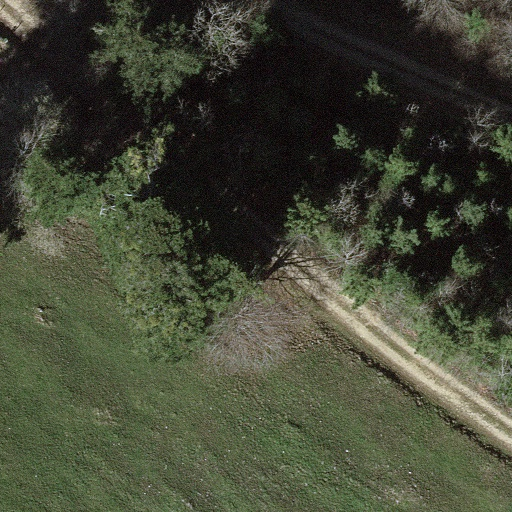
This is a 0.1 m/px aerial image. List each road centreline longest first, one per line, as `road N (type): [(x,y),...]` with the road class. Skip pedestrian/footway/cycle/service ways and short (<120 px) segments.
road 1 (track): [(2,0),(511,437)]
road 2 (track): [(511,116),(283,0)]
